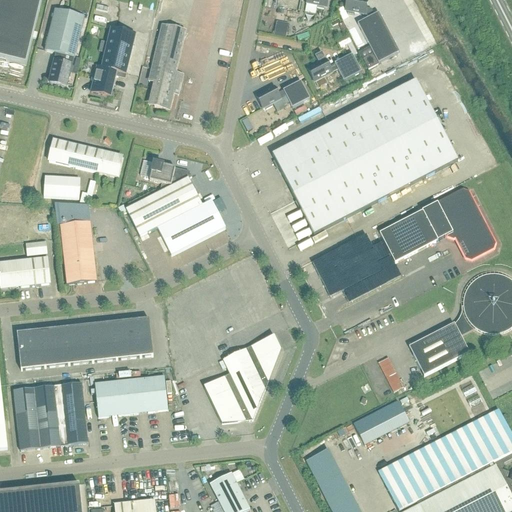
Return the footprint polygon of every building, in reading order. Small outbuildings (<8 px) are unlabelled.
[(0,0),(0,60),(26,67),(41,0),(0,0)] [(117,10),(119,3),(108,0),(107,7),(117,10)] [(307,0),(306,5),(317,7),(316,10),(323,11),(324,9),(326,9),(327,0),(307,0)] [(378,15),(374,17),(371,11),(366,10),(367,3),(353,0),(347,0),(345,12),(347,13),(347,15),(354,17),(354,14),(367,17),(369,20),(357,26),(372,56),(362,61),(368,71),(378,66),(399,55),(378,15)] [(404,0),(410,11),(419,6),(415,0),(404,0)] [(419,10),(411,13),(414,22),(423,18),(419,10)] [(54,13),(45,53),(74,60),(84,20),(54,13)] [(277,23),(273,37),(285,40),(288,25),(277,23)] [(162,28),(150,78),(156,79),(150,102),(156,105),(155,109),(154,109),(168,110),(169,110),(170,109),(170,108),(175,90),(179,92),(182,79),(175,78),(185,34),(162,28)] [(125,80),(135,37),(111,31),(102,70),(97,69),(95,77),(93,77),(92,83),(93,83),(91,94),(105,98),(106,96),(111,97),(115,78),(125,80)] [(325,63),(308,72),(314,83),(318,90),(327,85),(323,78),(337,71),(343,84),(361,74),(352,57),(334,66),(328,69),(325,63)] [(49,84),(66,89),(71,67),(54,63),(49,84)] [(416,83),(272,158),(313,238),(457,164),(416,83)] [(263,111),(265,110),(266,112),(272,108),(271,106),(281,101),(286,98),(292,111),(310,102),(301,84),(278,96),(274,89),(256,98),(263,111)] [(53,144),(48,164),(117,180),(122,160),(53,144)] [(149,183),(170,188),(175,170),(153,165),(149,183)] [(171,190),(126,213),(139,239),(152,233),(157,231),(202,208),(188,181),(192,180),(188,174),(175,170),(170,188),(171,190)] [(44,185),(43,200),(79,202),(79,188),(44,185)] [(379,236),(395,266),(447,239),(448,241),(454,243),(455,242),(465,261),(471,263),(493,252),(495,246),(468,194),(463,193),(379,236)] [(202,208),(157,231),(168,252),(171,258),(204,241),(225,231),(219,219),(211,204),(207,206),(202,208)] [(67,287),(97,284),(90,224),(60,228),(67,287)] [(27,260),(47,257),(46,244),(25,246),(27,260)] [(51,286),(48,261),(0,266),(0,286),(0,290),(20,288),(20,290),(51,286)] [(511,283),(509,282),(505,280),(501,278),(498,277),(492,277),(490,277),(487,278),(484,278),(482,279),(479,280),(477,282),(473,284),(470,288),(468,291),(466,293),(465,297),(463,301),(463,306),(463,309),(461,309),(461,311),(461,313),(461,314),(461,316),(460,318),(459,319),(459,321),(458,322),(457,324),(455,325),(454,326),(409,350),(424,379),(469,356),(460,339),(475,331),(488,337),(491,337),(494,337),(497,337),(501,336),(504,335),(507,333),(511,331),(511,330),(511,283)] [(149,322),(17,336),(20,372),(153,359),(149,322)] [(223,363),(230,377),(241,372),(259,408),(265,393),(264,390),(264,389),(263,387),(268,384),(281,353),(274,338),(223,363)] [(403,389),(388,360),(378,365),(393,395),(403,389)] [(230,377),(203,389),(221,427),(237,425),(247,420),(248,424),(253,423),(259,408),(241,372),(230,377)] [(164,379),(94,386),(98,421),(168,413),(164,379)] [(20,453),(88,446),(81,386),(13,393),(20,453)] [(511,511),(511,439),(499,413),(466,430),(378,475),(397,511),(403,511),(415,506),(417,509),(410,511),(511,511)] [(330,511),(358,511),(328,453),(306,465),(330,511)] [(231,476),(210,487),(222,511),(248,511),(249,511),(231,476)] [(0,511),(80,511),(78,487),(0,495),(0,511)] [(114,507),(114,511),(155,511),(154,503),(114,507)]
